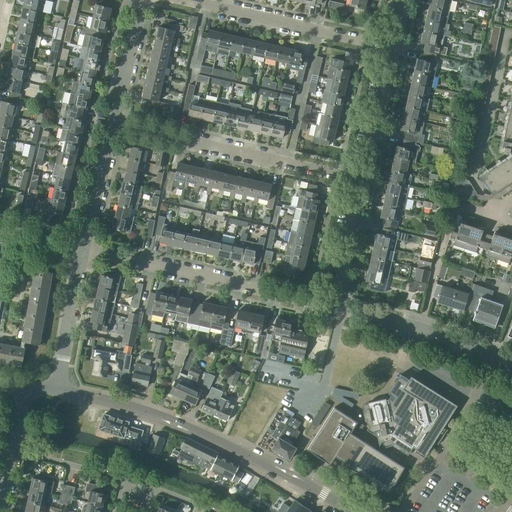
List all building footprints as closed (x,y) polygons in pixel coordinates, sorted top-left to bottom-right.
[(24,0),(23,8),(38,12),(42,13),(45,1),(51,2),(51,0),(24,0)] [(73,0),(70,12),(76,14),(79,1),(78,1),(78,2),(74,0),(73,0)] [(366,0),(350,0),(349,6),(364,9),(366,0)] [(430,0),(428,8),(443,11),(449,12),(452,0),(449,0),(430,0)] [(329,1),(328,7),(346,11),(347,5),(329,1)] [(96,5),(93,18),(108,21),(111,9),(96,5)] [(23,8),(20,20),(35,23),(38,12),(23,8)] [(428,8),(426,19),(441,23),(443,11),(428,8)] [(83,28),(98,32),(98,31),(105,33),(108,21),(93,18),(90,29),(83,28)] [(426,19),(423,31),(444,36),(445,30),(439,29),(441,23),(426,19)] [(20,20),(18,32),(36,36),(37,30),(34,29),(35,23),(20,20)] [(158,27),(155,39),(171,42),(171,45),(179,46),(180,39),(172,37),(174,31),(182,32),(183,27),(163,22),(162,28),(158,27)] [(82,47),(87,48),(100,51),(102,47),(102,46),(103,40),(104,39),(97,38),(98,32),(83,28),(82,34),(84,34),(82,47)] [(209,31),(208,35),(202,33),(196,60),(202,61),(204,50),(216,53),(221,33),(209,31)] [(444,36),(423,31),(420,43),(425,44),(424,51),(445,56),(447,48),(441,47),(444,36)] [(18,32),(15,43),(30,47),(35,48),(38,36),(36,36),(18,32)] [(216,53),(227,56),(232,36),(221,33),(216,53)] [(235,51),(241,53),(244,39),(232,36),(227,56),(233,57),(235,51)] [(53,39),(50,51),(57,53),(60,41),(55,40),(53,39)] [(155,39),(153,51),(169,54),(168,56),(176,58),(177,54),(169,52),(171,45),(171,42),(155,39)] [(241,53),(252,55),(256,41),(244,39),(241,53)] [(252,55),(264,58),(267,44),(256,41),(252,55)] [(15,43),(12,56),(27,59),(30,47),(15,43)] [(264,58),(276,61),(279,47),(267,44),(264,58)] [(276,61),(287,63),(290,49),(279,47),(276,61)] [(87,48),(85,59),(85,60),(98,63),(98,62),(99,56),(100,56),(99,56),(100,51),(87,48)] [(290,49),(287,63),(286,68),(298,71),(304,73),(308,58),(302,57),(303,52),(290,49)] [(57,53),(50,51),(47,63),(55,65),(57,53)] [(153,51),(150,63),(166,66),(165,68),(173,69),(174,65),(166,64),(168,56),(169,54),(153,51)] [(416,59),(414,72),(429,75),(432,63),(434,63),(435,57),(423,54),(421,61),(416,59)] [(12,56),(9,67),(24,70),(27,59),(12,56)] [(82,71),(82,72),(95,75),(96,70),(96,69),(98,63),(85,60),(85,59),(79,58),(76,69),(82,71)] [(327,79),(328,79),(346,83),(349,71),(347,70),(349,63),(331,59),(329,66),(327,79)] [(150,63),(147,74),(163,77),(163,80),(171,81),(171,77),(164,75),(165,68),(166,66),(150,63)] [(199,72),(211,75),(213,69),(201,66),(199,72)] [(9,67),(7,79),(21,83),(24,70),(9,67)] [(58,68),(56,77),(62,79),(64,69),(58,68)] [(296,83),(301,84),(304,73),(298,71),(296,83)] [(461,81),(472,83),(474,73),(463,71),(461,81)] [(82,72),(79,82),(92,86),(94,80),(94,79),(95,75),(82,72)] [(414,72),(411,83),(426,87),(432,88),(435,76),(429,75),(414,72)] [(147,74),(145,85),(160,89),(160,92),(168,93),(169,89),(161,87),(163,80),(163,77),(147,74)] [(197,75),(196,81),(208,84),(209,78),(197,75)] [(261,86),(269,88),(271,82),(272,79),(263,77),(261,86)] [(9,97),(9,98),(20,100),(21,94),(19,94),(21,83),(7,79),(4,90),(10,92),(11,92),(10,97),(9,97)] [(328,79),(325,90),(344,94),(346,83),(328,79)] [(72,88),(70,94),(89,98),(90,94),(91,94),(91,93),(92,87),(92,86),(79,82),(73,81),(73,82),(74,82),(73,88),(72,88)] [(411,83),(408,95),(423,98),(426,87),(411,83)] [(235,89),(239,90),(237,96),(242,97),(244,91),(245,86),(236,84),(235,89)] [(462,92),(469,94),(471,86),(464,84),(462,92)] [(160,89),(145,85),(142,98),(152,100),(150,106),(169,110),(171,105),(158,102),(160,92),(160,89)] [(195,86),(189,85),(186,96),(192,98),(195,86)] [(295,88),(282,85),(281,91),(293,94),(295,88)] [(321,102),(327,103),(341,107),(344,94),(325,90),(324,90),(321,102)] [(62,103),(61,110),(82,114),(83,109),(87,110),(87,109),(88,103),(89,102),(88,102),(89,98),(70,94),(68,104),(62,103)] [(280,94),(279,99),(279,102),(290,104),(292,97),(280,94)] [(408,95),(406,106),(421,110),(426,112),(429,99),(423,98),(408,95)] [(188,116),(200,119),(203,105),(191,102),(192,98),(186,96),(183,111),(189,112),(188,116)] [(511,96),(501,148),(504,148),(503,152),(509,153),(511,156),(511,157),(480,177),(492,196),(494,197),(495,199),(499,196),(498,195),(507,191),(511,186),(511,96)] [(1,101),(0,107),(0,114),(13,117),(16,105),(19,106),(20,100),(9,98),(8,103),(1,101)] [(200,119),(212,122),(217,102),(204,99),(203,105),(200,119)] [(212,122),(223,124),(227,107),(228,107),(228,105),(217,102),(212,122)] [(327,103),(324,115),(338,118),(341,107),(327,103)] [(406,106),(403,118),(418,122),(421,110),(406,106)] [(223,124),(235,127),(239,109),(228,107),(227,107),(223,124)] [(235,127),(247,130),(250,116),(251,116),(252,110),(240,107),(240,109),(239,109),(235,127)] [(289,108),(287,118),(287,119),(293,121),(295,109),(289,108)] [(82,114),(61,110),(59,115),(67,117),(65,123),(63,123),(62,128),(68,129),(68,130),(81,133),(82,129),(82,128),(84,122),(84,121),(80,120),(82,114)] [(247,130),(259,133),(263,113),(257,112),(256,117),(251,116),(250,116),(247,130)] [(259,133),(270,135),(275,116),(263,113),(259,133)] [(0,114),(0,126),(11,129),(13,117),(0,114)] [(321,114),(318,126),(336,130),(338,118),(324,115),(321,114)] [(275,116),(270,135),(282,138),(284,131),(287,119),(287,118),(275,116)] [(403,140),(415,143),(422,144),(424,135),(421,135),(424,123),(418,122),(403,118),(400,130),(405,131),(403,140)] [(293,121),(287,119),(284,131),(290,132),(293,121)] [(452,130),(460,132),(462,132),(464,124),(454,122),(452,130)] [(336,130),(318,126),(316,125),(312,143),(327,147),(329,141),(333,142),(336,130)] [(0,126),(0,138),(8,140),(11,129),(0,126)] [(68,130),(65,141),(79,144),(78,144),(80,138),(80,137),(81,133),(68,130)] [(452,140),(461,143),(463,136),(454,133),(452,140)] [(396,147),(393,159),(409,162),(415,164),(418,152),(414,151),(415,143),(403,140),(401,148),(396,147)] [(65,141),(62,153),(75,156),(77,152),(77,151),(78,145),(79,144),(65,141)] [(130,154),(129,159),(142,162),(145,150),(131,147),(131,148),(130,154)] [(39,148),(36,159),(42,161),(45,149),(39,148)] [(155,165),(164,167),(167,150),(158,149),(155,165)] [(62,153),(59,165),(73,168),(73,167),(74,161),(75,161),(74,161),(75,156),(62,153)] [(126,170),(139,174),(142,162),(129,159),(128,163),(127,164),(128,164),(126,170)] [(393,159),(391,170),(406,174),(409,162),(393,159)] [(174,179),(184,181),(185,181),(189,166),(177,163),(175,173),(169,172),(165,191),(171,192),(174,179)] [(59,165),(57,177),(70,180),(71,175),(71,174),(73,168),(73,169),(73,168),(59,165)] [(188,182),(196,184),(197,184),(201,168),(189,166),(185,181),(184,181),(183,189),(187,190),(188,182)] [(200,185),(207,187),(208,187),(212,171),(201,168),(197,184),(196,184),(194,192),(198,192),(200,185)] [(124,178),(123,182),(142,187),(142,186),(136,185),(139,174),(126,170),(126,171),(124,177),(124,178)] [(391,170),(388,182),(408,187),(408,186),(409,186),(411,176),(410,176),(411,175),(406,174),(391,170)] [(212,188),(219,189),(220,190),(224,174),(212,171),(208,187),(207,187),(206,194),(210,195),(212,188)] [(223,190),(231,192),(232,192),(236,177),(224,174),(220,190),(219,189),(218,197),(222,198),(223,190)] [(57,177),(54,188),(67,191),(69,185),(69,184),(70,180),(57,177)] [(235,193),(242,195),(243,195),(247,179),(236,177),(232,192),(231,192),(230,200),(233,201),(235,193)] [(468,180),(456,178),(455,178),(453,184),(466,186),(468,181),(468,180)] [(247,196),(254,197),(255,198),(259,182),(247,179),(243,195),(242,195),(241,202),(245,203),(247,196)] [(120,194),(139,198),(140,198),(141,193),(142,187),(123,182),(122,187),(122,186),(122,187),(121,193),(120,193),(120,194)] [(255,198),(254,197),(253,205),(257,206),(258,198),(268,201),(266,208),(272,210),(275,196),(269,195),(272,185),(259,182),(255,198)] [(388,182),(385,194),(406,199),(409,187),(408,187),(388,182)] [(453,187),(451,193),(477,199),(478,196),(476,192),(453,187)] [(54,188),(51,199),(64,203),(65,199),(66,199),(66,198),(67,192),(67,191),(54,188)] [(299,196),(296,208),(316,213),(317,212),(319,212),(321,206),(318,206),(319,201),(315,200),(317,194),(299,190),(297,196),(299,196)] [(28,194),(24,209),(30,211),(33,198),(36,199),(36,196),(28,194)] [(118,206),(131,209),(137,210),(139,198),(120,194),(119,200),(119,201),(118,206)] [(385,194),(383,205),(398,209),(404,210),(406,199),(385,194)] [(439,199),(438,205),(442,207),(445,195),(439,194),(438,195),(436,194),(435,198),(439,199)] [(64,203),(51,199),(46,198),(42,213),(54,216),(55,213),(62,215),(62,214),(63,208),(64,207),(63,207),(64,203)] [(161,203),(160,210),(166,211),(168,204),(161,203)] [(115,217),(133,221),(134,217),(129,215),(131,209),(118,206),(117,210),(116,210),(116,211),(117,211),(115,217)] [(398,209),(383,206),(380,217),(385,219),(383,225),(396,228),(397,221),(395,221),(398,209)] [(296,208),(293,220),(314,224),(316,213),(296,208)] [(213,225),(214,220),(215,215),(206,213),(205,218),(210,219),(209,225),(213,225)] [(159,243),(171,245),(174,231),(175,231),(175,227),(164,224),(165,218),(159,216),(157,224),(155,235),(160,236),(159,243)] [(133,221),(115,217),(115,218),(113,224),(113,225),(112,228),(112,229),(130,233),(133,221)] [(293,220),(290,231),(311,236),(314,224),(293,220)] [(454,244),(465,248),(471,227),(466,225),(466,224),(461,221),(459,226),(454,224),(449,238),(455,240),(453,245),(454,245),(454,244)] [(153,226),(147,225),(145,237),(151,238),(153,226)] [(428,225),(425,235),(434,237),(436,227),(428,225)] [(477,247),(483,249),(487,235),(482,233),(483,228),(478,228),(477,229),(471,227),(465,248),(475,251),(475,252),(476,253),(477,247)] [(376,234),(373,246),(394,251),(398,232),(383,228),(381,235),(376,234)] [(182,248),(194,251),(197,236),(198,230),(193,229),(191,235),(186,234),(182,248)] [(171,245),(182,248),(186,234),(175,231),(174,231),(171,245)] [(290,231),(288,243),(308,248),(311,236),(290,231)] [(487,255),(498,259),(505,238),(499,236),(499,235),(494,232),(492,237),(487,235),(483,249),(488,250),(486,256),(487,256),(487,255)] [(194,251),(206,254),(209,239),(197,236),(194,251)] [(245,241),(241,262),(253,264),(254,261),(260,262),(265,238),(259,237),(258,244),(245,241)] [(510,258),(511,258),(511,238),(511,239),(510,240),(505,238),(498,259),(508,262),(508,263),(509,263),(510,258)] [(206,254),(218,256),(221,242),(209,239),(206,254)] [(229,259),(241,262),(245,241),(240,240),(239,246),(232,244),(229,259)] [(218,256),(229,259),(232,244),(221,242),(218,256)] [(285,255),(291,256),(306,260),(308,248),(288,243),(285,255)] [(373,246),(371,258),(391,262),(394,251),(373,246)] [(422,256),(432,258),(434,249),(424,247),(422,256)] [(265,251),(263,262),(271,264),(273,252),(265,251)] [(306,260),(291,256),(288,268),(286,267),(284,273),(295,276),(296,270),(303,271),(306,260)] [(420,256),(417,268),(429,271),(432,259),(420,256)] [(371,258),(368,269),(389,274),(391,262),(371,258)] [(460,275),(461,271),(448,267),(447,268),(441,266),(438,278),(444,279),(445,274),(459,278),(460,275)] [(429,271),(417,268),(414,280),(426,283),(429,271)] [(462,268),(461,271),(460,275),(473,278),(475,272),(462,268)] [(389,274),(368,269),(365,281),(370,282),(369,289),(384,293),(389,274)] [(36,274),(36,277),(51,280),(52,277),(51,276),(51,273),(52,274),(53,273),(34,270),(33,274),(36,274)] [(99,283),(98,287),(111,290),(114,278),(101,275),(101,276),(100,282),(99,282),(99,283)] [(32,282),(32,284),(48,287),(49,285),(50,285),(51,280),(36,277),(35,282),(32,282)] [(426,283),(414,280),(410,279),(408,291),(414,293),(415,289),(424,291),(426,283)] [(136,283),(134,296),(140,297),(142,285),(136,283)] [(476,314),(473,321),(481,324),(481,322),(485,323),(484,325),(495,329),(504,305),(490,301),(493,290),(471,283),(468,293),(462,311),(463,311),(464,308),(476,312),(475,314),(476,314)] [(34,288),(33,292),(49,294),(49,290),(48,290),(48,287),(32,284),(31,288),(34,288)] [(436,303),(449,307),(454,289),(442,285),(436,303)] [(96,298),(95,299),(114,303),(117,291),(111,290),(98,287),(97,291),(97,292),(96,298)] [(449,307),(462,311),(468,293),(454,289),(449,307)] [(145,314),(162,318),(168,294),(150,290),(145,314)] [(30,295),(29,298),(46,301),(46,299),(48,299),(49,294),(33,292),(32,296),(30,295)] [(164,313),(175,315),(178,304),(179,297),(168,294),(162,318),(163,318),(164,313)] [(174,321),(192,325),(197,303),(191,302),(192,300),(179,297),(178,304),(175,315),(174,321)] [(31,302),(31,306),(46,309),(47,304),(45,304),(46,301),(29,298),(29,301),(31,302)] [(94,306),(93,310),(112,315),(114,303),(95,299),(94,305),(94,306)] [(192,325),(209,328),(215,305),(203,302),(202,305),(197,303),(192,325)] [(227,308),(215,305),(209,328),(221,331),(218,344),(224,345),(228,329),(222,328),(227,308)] [(27,309),(26,313),(43,316),(44,312),(45,313),(46,309),(31,306),(30,309),(27,309)] [(238,311),(234,327),(241,329),(241,331),(246,332),(251,313),(246,312),(246,310),(240,309),(239,311),(238,311)] [(112,315),(93,310),(92,315),(91,315),(92,315),(90,322),(90,321),(90,322),(109,327),(112,315)] [(130,314),(129,319),(138,321),(136,326),(137,326),(140,327),(143,313),(137,312),(136,315),(130,314)] [(29,315),(28,321),(44,323),(45,318),(43,317),(43,316),(26,313),(26,315),(29,315)] [(251,313),(246,332),(252,334),(253,331),(260,333),(264,316),(251,313)] [(138,321),(129,319),(128,324),(126,324),(123,336),(135,339),(137,326),(136,326),(138,321)] [(308,334),(294,331),(290,330),(292,323),(276,319),(272,340),(281,342),(279,351),(296,355),(295,357),(303,358),(308,334)] [(25,322),(24,327),(41,330),(41,326),(43,326),(44,323),(28,321),(28,323),(25,322)] [(26,329),(25,335),(41,338),(42,331),(41,331),(41,330),(24,327),(24,328),(26,329)] [(228,328),(228,329),(224,345),(230,347),(234,329),(228,328)] [(16,349),(13,365),(16,365),(16,364),(21,365),(21,366),(22,366),(25,348),(23,348),(24,343),(40,345),(38,345),(39,340),(41,340),(41,338),(25,335),(25,337),(22,336),(20,347),(19,347),(18,350),(16,349)] [(261,354),(264,340),(265,336),(259,335),(255,352),(261,354)] [(153,357),(161,359),(165,341),(157,340),(153,357)] [(171,351),(187,355),(189,344),(174,340),(171,351)] [(264,340),(261,354),(260,358),(263,359),(267,359),(271,342),(264,340)] [(3,361),(6,362),(9,345),(5,344),(5,347),(1,346),(0,349),(0,362),(2,363),(3,361)] [(7,364),(13,365),(16,349),(11,348),(11,346),(9,345),(6,362),(8,362),(7,364)] [(123,353),(130,354),(132,347),(125,345),(123,353)] [(96,349),(95,356),(96,357),(93,374),(105,376),(107,365),(114,367),(113,369),(120,371),(122,361),(117,360),(119,353),(96,349)] [(145,366),(136,363),(131,383),(147,386),(151,367),(148,366),(148,364),(149,364),(151,356),(143,354),(141,362),(146,363),(145,366)] [(170,393),(182,399),(195,369),(191,367),(187,377),(180,373),(177,380),(176,379),(170,393)] [(195,369),(182,399),(195,405),(201,391),(193,387),(201,371),(195,369)] [(227,383),(234,386),(239,373),(232,370),(227,383)] [(202,386),(208,389),(214,377),(207,374),(202,386)] [(364,410),(362,411),(365,422),(366,422),(367,425),(369,426),(368,428),(367,430),(366,431),(377,437),(379,446),(381,448),(382,448),(391,446),(407,456),(413,448),(415,450),(414,452),(424,458),(433,444),(434,443),(437,445),(441,439),(447,430),(443,428),(444,426),(457,406),(411,377),(409,380),(400,374),(388,394),(390,396),(388,399),(386,400),(385,399),(367,403),(367,404),(365,405),(363,408),(364,410)] [(201,409),(213,415),(220,398),(220,397),(223,392),(211,387),(206,399),(201,409)] [(341,396),(343,390),(334,388),(332,398),(340,403),(341,397),(341,396)] [(220,398),(213,415),(227,421),(234,406),(229,404),(230,402),(220,398)] [(334,409),(307,451),(320,460),(331,466),(336,458),(337,458),(343,462),(344,463),(343,464),(355,473),(368,480),(389,494),(396,483),(404,468),(350,434),(357,424),(334,409)] [(277,440),(274,444),(271,449),(278,453),(277,454),(282,457),(282,456),(289,460),(290,459),(296,448),(292,445),(299,432),(296,430),(300,423),(291,418),(285,413),(283,416),(282,417),(281,420),(270,437),(277,440)] [(123,438),(123,437),(139,442),(142,431),(127,426),(128,423),(103,415),(98,430),(123,438)] [(148,450),(159,454),(164,439),(153,435),(148,450)] [(216,453),(211,450),(186,438),(177,456),(200,467),(204,459),(209,461),(211,457),(215,455),(216,453)] [(204,467),(219,475),(226,460),(217,456),(218,453),(216,453),(215,455),(211,457),(209,461),(204,459),(200,467),(203,469),(204,467)] [(226,460),(219,475),(231,481),(232,480),(238,483),(243,473),(237,470),(238,466),(226,460)] [(31,486),(30,490),(45,493),(45,494),(50,495),(53,483),(32,478),(32,479),(31,485),(30,486),(31,486)] [(235,489),(241,493),(246,486),(239,482),(235,489)] [(90,492),(87,503),(102,506),(103,502),(105,495),(105,494),(100,493),(101,487),(88,484),(86,491),(90,492)] [(63,485),(60,498),(66,499),(69,486),(63,485)] [(69,486),(66,499),(71,501),(74,488),(69,486)] [(27,501),(27,502),(42,505),(45,494),(45,493),(30,490),(29,494),(29,495),(27,501)] [(310,511),(309,511),(310,510),(295,500),(286,511),(310,511)] [(26,510),(25,511),(40,511),(42,505),(27,502),(26,509),(25,510),(26,510)] [(82,507),(81,511),(100,511),(101,511),(102,510),(101,510),(102,506),(87,503),(86,508),(82,507)]
